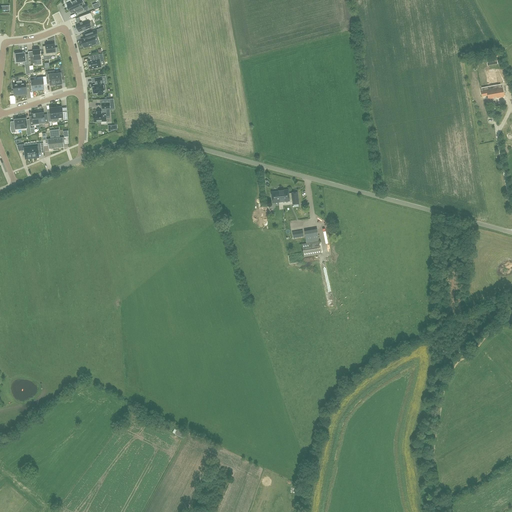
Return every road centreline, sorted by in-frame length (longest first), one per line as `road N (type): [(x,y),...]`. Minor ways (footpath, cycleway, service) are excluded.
road 1 (unclassified): [(80,159),(154,138),(511,233)]
road 2 (residential): [(80,88),(60,29),(7,43),(0,86)]
